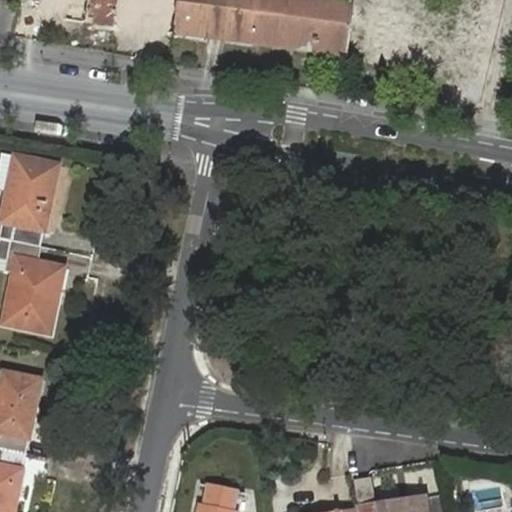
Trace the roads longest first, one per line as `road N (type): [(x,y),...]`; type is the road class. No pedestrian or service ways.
road 1 (residential): [(511,441),(166,392)]
road 2 (secondary): [(221,122),(291,156),(511,194)]
road 3 (secondary): [(511,157),(297,116),(221,122)]
road 4 (residential): [(166,392),(221,122)]
road 5 (secondary): [(0,92),(221,122)]
road 6 (residential): [(142,511),(166,392)]
